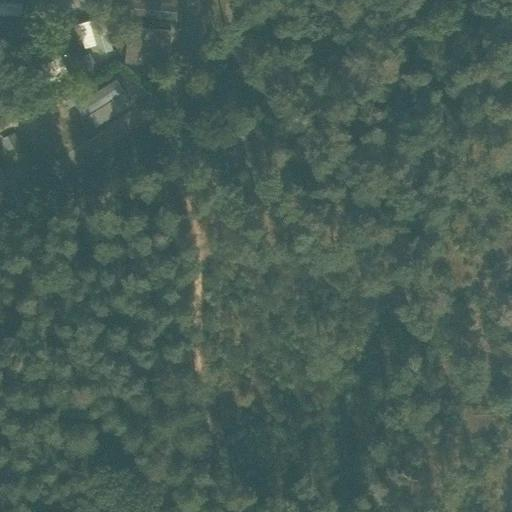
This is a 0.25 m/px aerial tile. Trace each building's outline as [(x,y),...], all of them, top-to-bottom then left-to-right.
[(0,0),(0,12),(25,13),(25,0),(0,0)] [(179,0),(145,0),(145,17),(179,17),(179,0)] [(89,25),(95,56),(115,51),(109,21),(89,25)] [(142,51),(174,52),(174,28),(129,27),(128,62),(142,62),(142,51)] [(88,95),(103,118),(135,96),(120,74),(88,95)] [(33,148),(54,138),(45,118),(24,128),(33,148)] [(7,149),(19,144),(13,132),(1,138),(7,149)]
